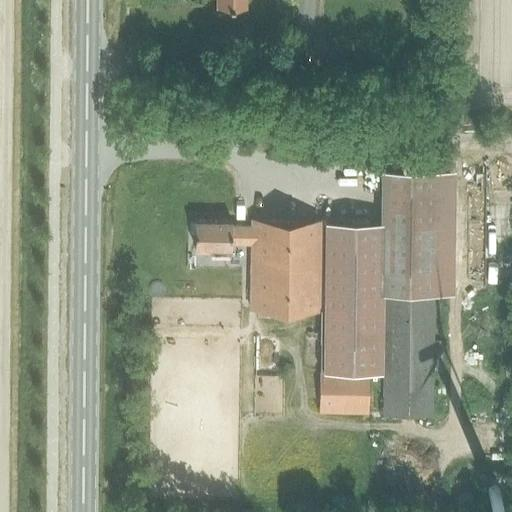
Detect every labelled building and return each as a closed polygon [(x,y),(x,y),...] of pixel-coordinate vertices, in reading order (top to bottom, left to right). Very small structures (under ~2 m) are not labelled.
[(381,221),(322,220),(320,309),(319,369),(379,370),(380,291),(443,292),(445,170),(381,169),(381,221)] [(229,255),(229,247),(230,247),(230,244),(250,244),(249,308),(320,309),(322,220),(251,219),(251,225),(231,225),(231,220),(194,220),(194,246),(210,247),(209,255),(229,255)] [(433,416),(434,294),(383,294),(381,415),(433,416)] [(368,415),(368,373),(319,371),(318,414),(368,415)] [(491,498),(494,499),(496,498),(498,497),(499,495),(500,492),(499,490),(498,488),(496,487),(494,486),(491,487),(489,488),(488,490),(487,492),(488,495),(489,497),(491,498)] [(458,496),(458,506),(472,506),(472,496),(458,496)]
